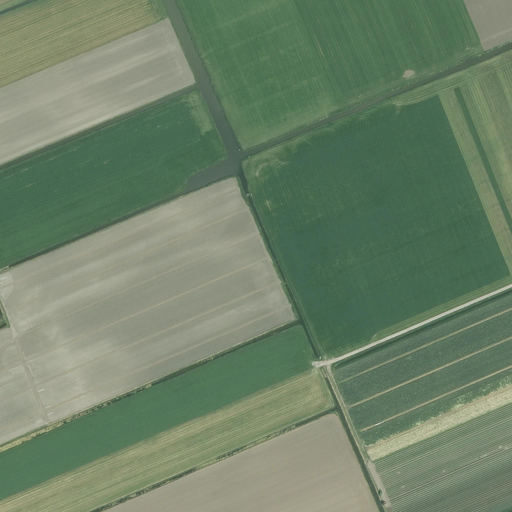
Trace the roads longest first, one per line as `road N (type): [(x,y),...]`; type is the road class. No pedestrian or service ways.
road 1 (track): [(511,285),(327,363)]
road 2 (track): [(327,363),(208,404)]
